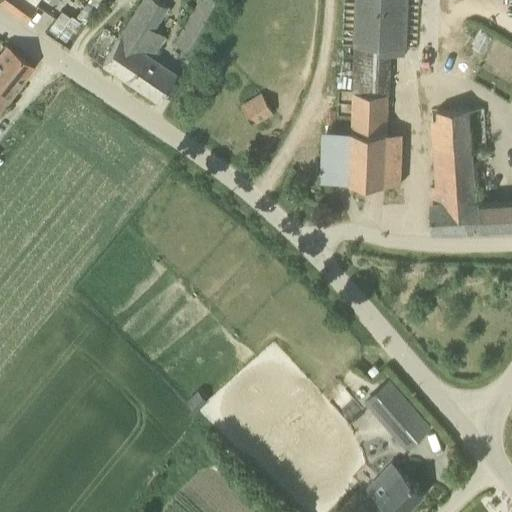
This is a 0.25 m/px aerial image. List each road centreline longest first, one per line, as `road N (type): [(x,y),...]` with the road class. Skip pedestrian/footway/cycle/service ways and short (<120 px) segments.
road 1 (unclassified): [(313,248),(196,152),(0,24)]
road 2 (unclassified): [(474,436),(313,248)]
road 3 (unclassified): [(511,243),(392,242),(362,232),(331,234),(313,248)]
